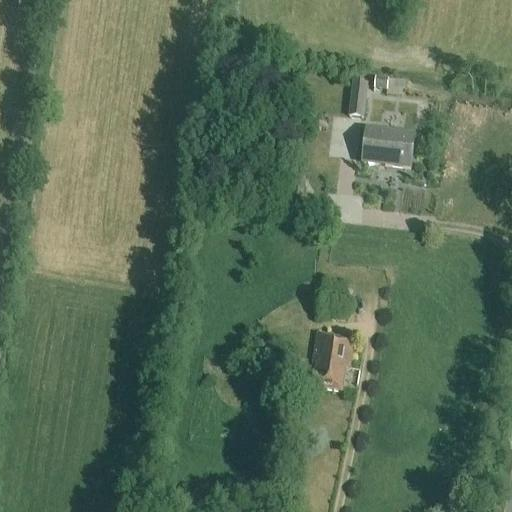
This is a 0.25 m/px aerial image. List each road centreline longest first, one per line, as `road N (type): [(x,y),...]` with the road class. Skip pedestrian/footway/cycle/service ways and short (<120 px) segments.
road 1 (unclassified): [(0,314),(45,0)]
road 2 (track): [(339,511),(372,333)]
